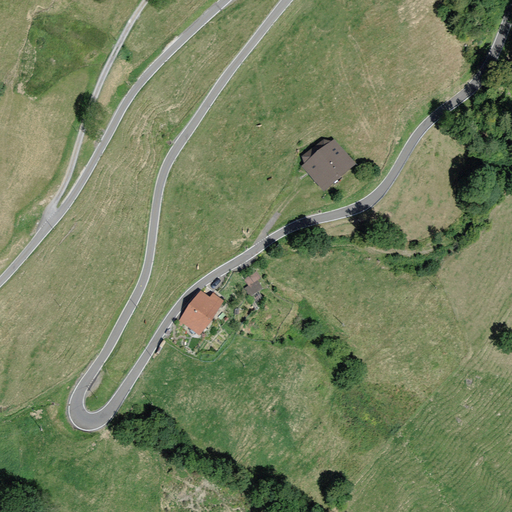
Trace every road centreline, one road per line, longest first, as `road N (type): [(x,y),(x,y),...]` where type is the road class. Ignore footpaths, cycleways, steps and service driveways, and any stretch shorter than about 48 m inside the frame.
road 1 (unclassified): [(511,4),(480,78),(429,120),(371,199),(288,229),(204,281),(107,413),(90,420),(78,414),(78,397),(141,285),(171,154),(287,0)]
road 2 (unclassified): [(225,0),(141,81),(67,204),(0,281)]
